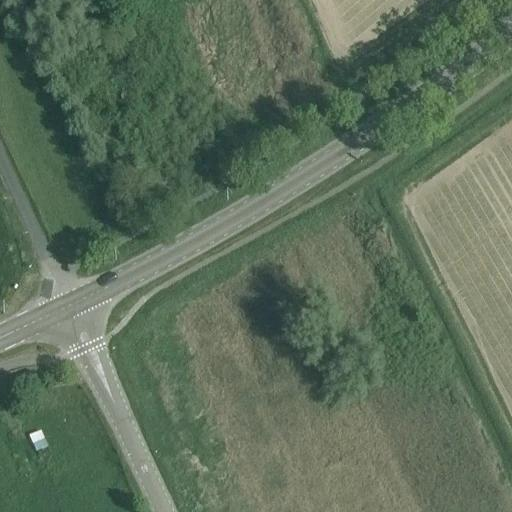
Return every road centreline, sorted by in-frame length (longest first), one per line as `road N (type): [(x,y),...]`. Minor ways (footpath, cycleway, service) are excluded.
road 1 (tertiary): [(511,31),(379,129),(253,207),(67,304)]
road 2 (unclassified): [(161,511),(67,304)]
road 3 (unclassified): [(67,304),(0,160)]
